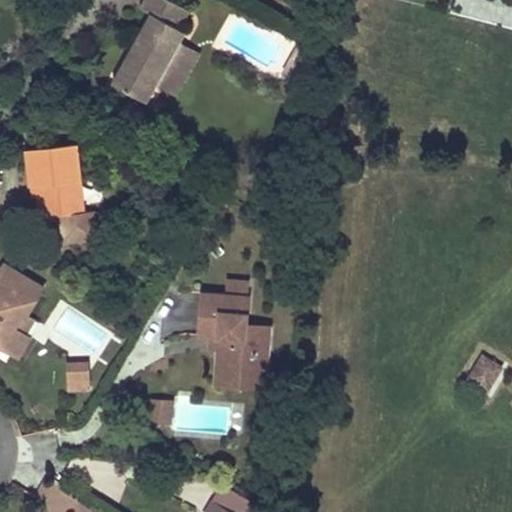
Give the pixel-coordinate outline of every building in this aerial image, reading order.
[(190,7),(178,0),(148,0),(146,5),(152,9),(113,80),(147,99),(156,82),(177,42),(186,27),(181,24),(190,7)] [(317,0),(302,0),(301,15),(317,17),(317,0)] [(177,42),(156,82),(177,92),(198,54),(177,42)] [(297,45),(282,72),(300,82),(314,54),(297,45)] [(35,187),(36,196),(39,196),(42,219),(60,217),(63,235),(70,242),(98,238),(96,223),(95,210),(81,212),(74,146),(25,151),(26,161),(28,180),(30,184),(35,187)] [(30,184),(28,180),(29,197),(36,196),(35,187),(30,184)] [(96,223),(98,238),(106,237),(105,223),(96,223)] [(0,346),(15,355),(20,358),(32,338),(17,329),(25,315),(28,317),(39,296),(33,292),(38,284),(5,264),(0,273),(0,346)] [(202,294),(199,337),(210,337),(219,338),(219,348),(218,359),(217,369),(266,373),(270,328),(246,325),(249,283),(231,282),(230,297),(202,294)] [(33,292),(39,296),(44,288),(38,284),(33,292)] [(219,338),(210,337),(209,347),(219,348),(219,338)] [(498,367),(483,358),(479,365),(484,368),(476,380),(485,385),(498,367)] [(89,380),(89,363),(69,364),(69,380),(75,380),(75,389),(81,388),(81,380),(89,380)] [(266,373),(217,369),(216,382),(265,387),(266,373)] [(90,388),(89,380),(81,380),(81,388),(90,388)] [(162,400),(151,399),(150,418),(161,419),(162,400)] [(170,401),(162,400),(161,419),(170,420),(170,401)] [(218,502),(233,511),(260,511),(262,510),(227,489),(218,502)] [(233,511),(218,502),(213,499),(208,507),(204,511),(233,511)]
